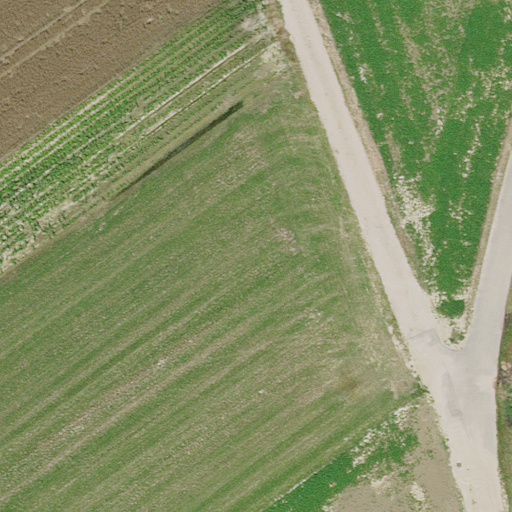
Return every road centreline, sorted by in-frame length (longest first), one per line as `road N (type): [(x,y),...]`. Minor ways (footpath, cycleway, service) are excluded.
road 1 (track): [(462,401),(305,0)]
road 2 (track): [(511,226),(462,401)]
